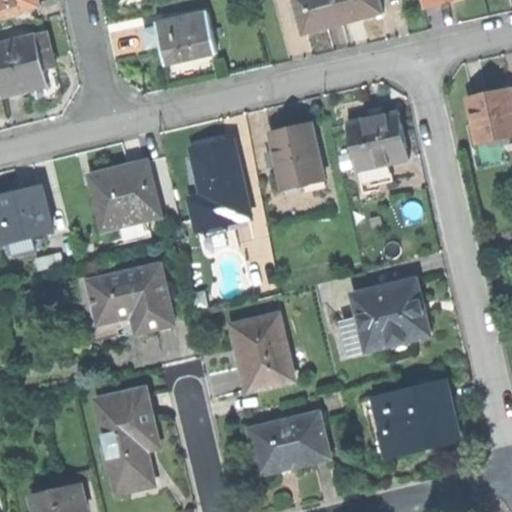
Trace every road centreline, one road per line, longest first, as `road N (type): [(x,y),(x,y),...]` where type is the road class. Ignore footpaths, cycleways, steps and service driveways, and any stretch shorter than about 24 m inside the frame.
road 1 (residential): [(511,452),(419,46)]
road 2 (residential): [(419,46),(108,121)]
road 3 (residential): [(218,511),(184,367)]
road 4 (residential): [(511,480),(373,511)]
road 5 (residential): [(80,0),(108,121)]
